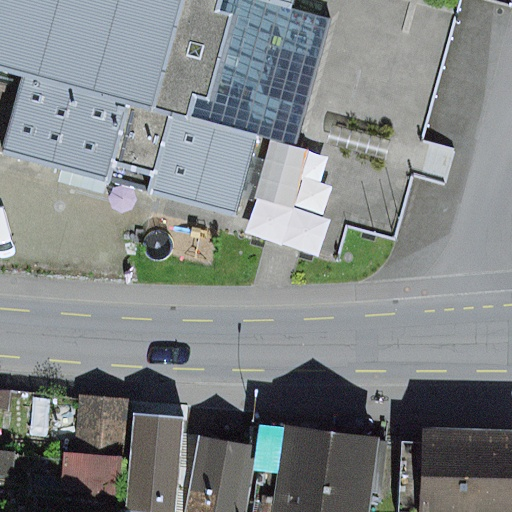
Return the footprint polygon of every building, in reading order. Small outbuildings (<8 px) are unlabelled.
[(0,0),(0,148),(137,185),(152,189),(235,213),(260,138),(295,145),(310,85),(327,18),(294,8),(296,0),(0,0)] [(8,393),(0,391),(0,480),(23,483),(27,448),(1,444),(8,393)] [(142,398),(90,396),(88,448),(140,450),(142,398)] [(383,511),(395,437),(279,420),(272,465),(296,468),(289,511),(383,511)] [(511,511),(511,436),(443,433),(439,511),(511,511)] [(252,511),(265,443),(215,434),(200,511),(252,511)] [(135,457),(76,453),(74,488),(133,491),(135,457)] [(56,511),(40,501),(32,511),(56,511)]
